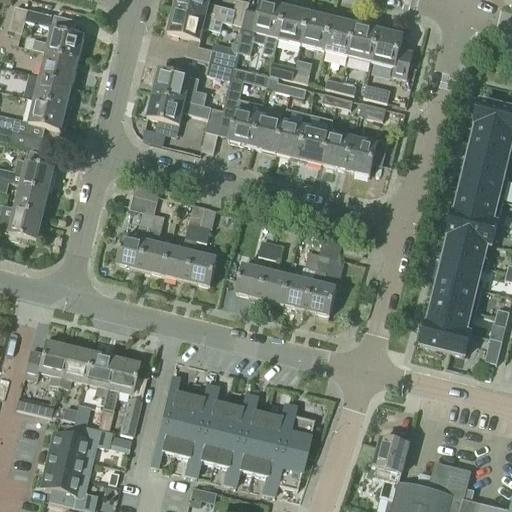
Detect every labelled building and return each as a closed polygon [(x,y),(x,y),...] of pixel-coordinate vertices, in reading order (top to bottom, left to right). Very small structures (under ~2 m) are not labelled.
[(219,14),(208,11),(210,0),(175,0),(172,14),(232,28),(243,31),(249,6),(236,3),(233,15),(219,11),(219,14)] [(239,50),(237,58),(250,61),(253,47),(264,50),(262,59),(273,61),(277,45),(284,13),(262,7),(261,7),(258,17),(247,14),(243,31),(239,49),(239,50)] [(8,40),(13,41),(15,36),(23,38),(25,27),(24,26),(27,14),(15,11),(9,34),(10,34),(8,40)] [(307,18),(284,13),(277,45),(299,51),(307,18)] [(51,20),(27,14),(24,26),(25,27),(48,32),(51,20)] [(232,30),(232,28),(172,14),(166,38),(199,46),(202,34),(220,38),(222,28),(232,30)] [(299,51),(323,57),(331,23),(307,18),(299,51)] [(32,55),(46,58),(79,67),(85,43),(74,40),(77,28),(55,22),(49,49),(35,45),(32,55)] [(323,57),(346,62),(354,29),(331,23),(323,57)] [(346,62),(370,68),(378,35),(354,29),(346,62)] [(412,58),(399,55),(402,41),(378,35),(370,68),(393,73),(391,81),(405,85),(412,58)] [(15,36),(13,41),(11,49),(19,51),(23,38),(15,36)] [(233,74),(239,50),(239,49),(232,48),(230,52),(213,48),(212,56),(211,56),(209,68),(233,74)] [(46,58),(41,82),(74,90),(79,67),(46,58)] [(278,83),(291,86),(293,76),(295,77),(296,73),(272,67),(269,81),(278,83)] [(205,81),(230,87),(233,74),(209,68),(205,81)] [(157,74),(151,99),(184,107),(184,106),(203,111),(206,99),(196,96),(199,84),(190,82),(157,74)] [(233,74),(230,87),(227,98),(240,102),(246,77),(233,74)] [(291,86),(305,90),(308,80),(295,77),(293,76),(291,86)] [(273,96),(288,100),(290,91),(278,88),(279,85),(278,85),(278,83),(269,81),(266,94),(274,96),(273,96)] [(41,82),(35,106),(68,114),(74,90),(41,82)] [(324,94),(338,97),(340,88),(326,84),(324,94)] [(338,97),(351,101),(354,91),(340,88),(338,97)] [(361,103),(386,109),(389,96),(364,90),(361,103)] [(290,91),(288,100),(290,100),(304,104),(306,96),(306,95),(290,91)] [(227,98),(223,116),(234,119),(235,115),(237,115),(239,105),(240,102),(227,98)] [(211,113),(184,106),(184,107),(151,99),(145,123),(158,126),(166,128),(168,128),(178,131),(181,117),(207,124),(204,137),(216,140),(222,117),(211,114),(211,113)] [(320,108),(335,111),(337,103),(322,100),(320,108)] [(348,114),(350,106),(337,103),(335,111),(348,114)] [(234,119),(227,148),(251,154),(259,120),(260,121),(263,111),(239,105),(237,115),(235,115),(234,119)] [(35,106),(29,129),(62,137),(63,136),(65,137),(69,123),(66,122),(68,114),(35,106)] [(511,114),(480,107),(475,130),(511,138),(511,114)] [(381,127),(384,115),(360,109),(357,121),(381,127)] [(281,126),(273,159),(298,165),(306,132),(308,120),(297,118),(294,129),(281,126)] [(14,124),(0,120),(0,133),(11,136),(25,140),(28,129),(14,125),(14,124)] [(251,154),(273,159),(281,126),(260,121),(259,120),(251,154)] [(158,126),(155,136),(166,139),(168,128),(166,128),(158,126)] [(511,138),(475,130),(474,130),(475,131),(470,153),(508,162),(511,163),(511,138)] [(298,165),(321,171),(329,137),(306,132),(298,165)] [(0,146),(8,148),(11,136),(0,133),(0,146)] [(321,171),(343,176),(352,143),(329,137),(321,171)] [(368,182),(376,148),(352,143),(343,176),(368,182)] [(508,162),(470,153),(465,173),(503,182),(508,162)] [(30,156),(27,168),(46,173),(49,160),(30,156)] [(27,168),(18,166),(15,179),(11,178),(8,188),(21,191),(21,192),(49,198),(51,189),(54,190),(57,177),(54,176),(54,175),(46,173),(27,168)] [(503,182),(465,173),(459,196),(502,206),(508,184),(503,182)] [(0,175),(0,186),(8,188),(11,178),(0,175)] [(0,197),(6,199),(8,188),(0,186),(0,197)] [(21,192),(15,214),(43,221),(49,198),(21,192)] [(502,206),(459,196),(454,217),(453,217),(453,218),(504,230),(506,222),(499,220),(502,206)] [(123,242),(116,270),(140,276),(154,221),(156,211),(132,205),(129,215),(143,218),(137,245),(123,242)] [(0,210),(0,220),(1,221),(0,223),(0,236),(9,239),(8,244),(20,246),(21,242),(37,246),(43,221),(15,214),(0,210)] [(193,210),(182,256),(170,253),(163,281),(186,287),(193,259),(196,247),(200,232),(204,213),(193,210)] [(504,230),(453,218),(448,240),(491,251),(496,229),(497,230),(497,229),(504,231),(504,230)] [(154,221),(140,276),(163,281),(170,253),(158,250),(164,223),(154,221)] [(200,232),(196,247),(206,249),(210,234),(200,232)] [(491,251),(448,240),(447,241),(448,242),(443,263),(481,272),(487,251),(490,252),(491,251)] [(258,262),(269,265),(272,248),(262,246),(258,262)] [(269,265),(279,267),(283,251),(272,248),(269,265)] [(336,294),(323,290),(329,263),(338,265),(340,253),(322,248),(319,260),(315,277),(313,288),(305,317),(329,322),(336,294)] [(315,277),(319,260),(308,258),(305,274),(315,277)] [(217,265),(193,259),(186,287),(210,293),(217,265)] [(481,272),(443,263),(438,285),(481,295),(476,293),(481,272)] [(236,299),(260,305),(267,277),(243,271),(236,299)] [(260,305),(282,311),(290,282),(267,277),(260,305)] [(282,311),(305,317),(313,288),(290,282),(282,311)] [(481,295),(438,285),(432,307),(475,318),(481,295)] [(475,318),(432,307),(427,328),(426,328),(426,329),(470,340),(475,318)] [(497,314),(495,322),(507,325),(509,317),(497,314)] [(507,325),(495,322),(493,330),(505,333),(507,325)] [(426,329),(420,352),(464,362),(469,340),(470,340),(426,329)] [(35,386),(37,377),(49,380),(47,390),(58,392),(67,354),(58,352),(59,347),(46,344),(45,348),(44,348),(41,359),(29,356),(23,383),(35,386)] [(501,347),(490,344),(484,368),(496,370),(501,347)] [(90,360),(67,354),(58,392),(68,395),(71,386),(83,389),(90,360)] [(113,365),(90,360),(83,389),(96,392),(106,395),(113,365)] [(137,371),(136,371),(138,366),(124,363),(123,368),(113,365),(106,395),(96,392),(94,400),(104,402),(100,417),(112,419),(117,397),(130,400),(137,371)] [(171,382),(160,427),(181,432),(188,403),(174,399),(178,384),(171,382)] [(188,403),(181,432),(200,437),(211,392),(205,391),(201,406),(188,403)] [(217,393),(211,392),(201,436),(220,441),(227,412),(213,409),(217,393)] [(227,412),(220,441),(239,446),(250,402),(244,400),(240,415),(227,412)] [(256,403),(250,402),(239,446),(259,451),(266,422),(252,418),(256,403)] [(137,420),(137,419),(140,407),(127,404),(124,416),(125,416),(119,439),(132,443),(137,420)] [(278,456),(289,411),(283,409),(279,425),(266,422),(259,451),(278,456)] [(73,427),(72,432),(78,433),(79,431),(84,433),(89,413),(77,410),(76,416),(73,427)] [(304,462),(312,427),(292,422),(294,412),(289,411),(278,456),(304,462)] [(64,413),(61,424),(73,427),(76,416),(64,413)] [(160,427),(149,472),(156,473),(160,458),(174,461),(181,432),(160,427)] [(52,438),(47,458),(90,468),(94,451),(106,454),(110,439),(79,431),(78,433),(72,432),(66,430),(63,441),(52,438)] [(181,432),(174,461),(187,464),(183,480),(189,481),(200,437),(181,432)] [(220,441),(201,436),(189,481),(195,483),(199,467),(212,471),(220,441)] [(239,446),(220,441),(212,471),(226,474),(222,489),(228,491),(239,446)] [(396,507),(401,490),(398,489),(408,450),(381,444),(374,472),(369,470),(366,484),(384,488),(380,503),(396,507)] [(239,446),(228,491),(234,492),(238,477),(251,480),(259,451),(239,446)] [(267,500),(278,456),(259,451),(251,480),(265,483),(261,499),(267,500)] [(295,497),(304,462),(278,456),(267,500),(273,502),(275,492),(295,497)] [(86,485),(90,468),(47,458),(43,475),(86,485)] [(470,477),(435,469),(427,496),(401,490),(396,507),(395,511),(490,511),(471,507),(474,496),(466,494),(470,477)] [(83,500),(86,485),(43,475),(39,492),(51,495),(48,508),(66,511),(92,511),(95,503),(83,500)] [(106,490),(114,492),(117,480),(109,478),(106,490)] [(192,493),(188,509),(198,511),(202,495),(192,493)]
